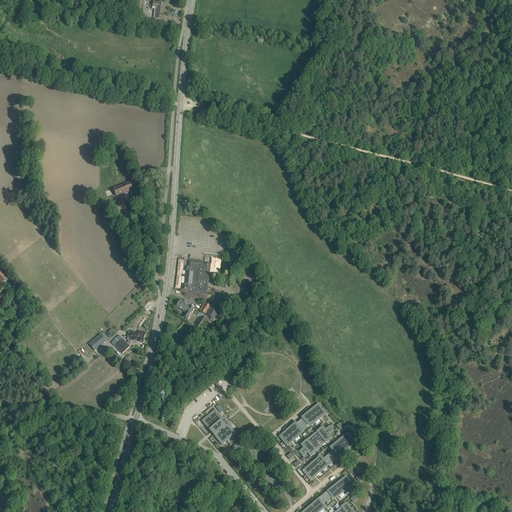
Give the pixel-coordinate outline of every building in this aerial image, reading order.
[(154,3),(153,7),(157,8),(155,19),(165,20),(166,16),(163,16),(163,14),(164,14),(165,4),(158,3),(154,3)] [(114,189),(116,196),(121,194),(122,195),(133,191),(130,183),(114,189)] [(121,206),(126,217),(130,215),(122,199),(119,200),(120,203),(121,206)] [(202,263),(190,262),(189,267),(187,267),(186,275),(184,275),(184,277),(185,278),(185,284),(184,285),(180,291),(186,294),(185,295),(188,297),(205,299),(209,272),(208,272),(208,269),(210,270),(210,263),(204,263),(204,264),(202,264),(202,263)] [(180,301),(176,307),(185,313),(183,317),(188,320),(194,309),(187,305),(188,304),(184,302),(183,303),(180,301)] [(215,321),(218,323),(219,323),(220,322),(225,314),(222,311),(212,305),(211,307),(205,303),(200,311),(215,321)] [(129,332),(127,340),(143,343),(146,332),(138,331),(138,334),(133,333),(129,332)] [(88,344),(90,346),(94,351),(110,339),(104,332),(101,335),(100,334),(88,344)] [(115,347),(115,346),(122,354),(130,347),(119,336),(111,343),(115,347)] [(279,436),(279,437),(288,447),(288,446),(292,443),(291,442),(301,434),(299,431),(302,428),(303,430),(307,427),(306,425),(309,422),(311,425),(321,417),(322,418),(326,414),(327,414),(318,404),(302,418),(303,419),(296,424),(296,423),(279,437),(279,436)] [(225,421),(222,418),(216,410),(202,421),(202,422),(211,432),(212,435),(213,434),(222,445),(221,445),(222,445),(231,437),(236,434),(235,433),(226,423),(227,423),(225,421)] [(317,451),(318,450),(326,444),(332,438),(330,435),(334,431),(331,428),(330,426),(326,430),(323,427),(322,427),(301,445),(303,448),(299,452),(303,457),(308,453),(310,457),(317,451)] [(336,448),(320,462),(318,460),(309,467),(308,468),(307,467),(303,471),(302,471),(311,481),(329,466),(329,465),(338,458),(356,443),(348,433),(343,437),(344,438),(334,446),(336,448)] [(231,449),(234,452),(241,446),(239,443),(231,449)] [(358,470),(355,473),(361,478),(364,475),(358,470)] [(320,511),(323,510),(321,506),(326,502),(327,504),(331,501),(329,499),(334,495),(337,499),(354,485),(346,476),(306,509),(302,511),(320,511)] [(353,511),(346,503),(335,511),(353,511)]
